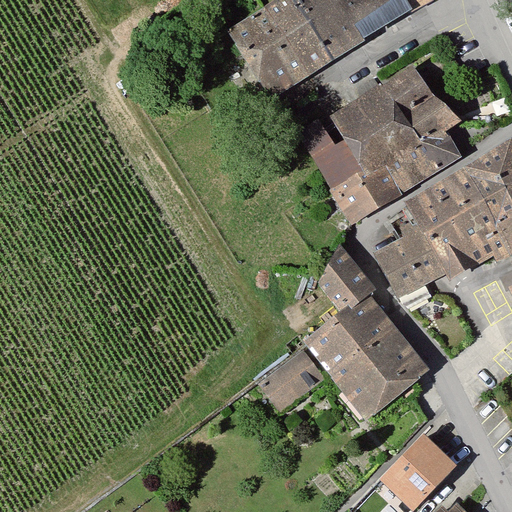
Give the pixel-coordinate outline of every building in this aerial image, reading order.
[(268,0),(213,32),(255,104),(424,7),(420,0),(268,0)] [(282,134),(338,229),(453,162),(436,132),(448,125),(410,60),(282,134)] [(392,217),(401,235),(426,280),(443,271),(451,285),(511,252),(511,193),(495,161),(392,217)] [(401,235),(361,258),(387,302),(426,280),(401,235)] [(329,247),(301,269),(334,313),(294,343),(356,424),(424,373),(329,247)] [(511,282),(496,290),(511,325),(511,282)] [(444,458),(410,429),(368,478),(402,507),(444,458)] [(453,511),(437,497),(423,511),(453,511)]
